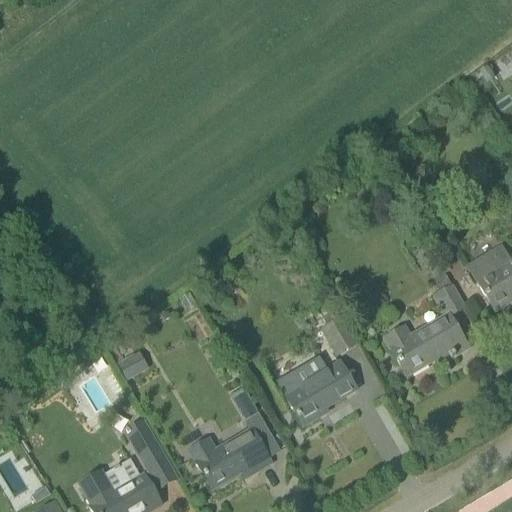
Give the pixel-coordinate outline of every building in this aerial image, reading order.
[(374,208),(373,212),(374,216),(379,218),(383,216),(385,212),(383,208),(378,206),(374,208)] [(501,248),(467,267),(494,313),(511,303),(509,300),(511,297),(511,257),(509,260),(501,248)] [(404,328),(384,339),(406,378),(447,354),(451,361),(467,352),(449,320),(464,311),(451,287),(430,299),(441,318),(409,336),(404,328)] [(166,313),(159,318),(163,323),(170,319),(166,313)] [(320,332),(335,360),(355,349),(339,321),(320,332)] [(134,355),(116,366),(123,378),(141,367),(134,355)] [(277,383),(302,428),(319,419),(317,415),(355,394),(338,364),(310,380),(303,368),(277,383)] [(270,467),(266,460),(277,454),(256,419),(244,426),(250,434),(214,456),(207,443),(189,454),(211,491),(250,469),(254,476),(258,474),(258,473),(268,466),(269,467),(270,467)] [(142,426),(125,435),(149,477),(165,467),(142,426)] [(100,475),(79,487),(91,509),(89,510),(89,511),(153,511),(161,508),(144,478),(112,496),(100,475)]
